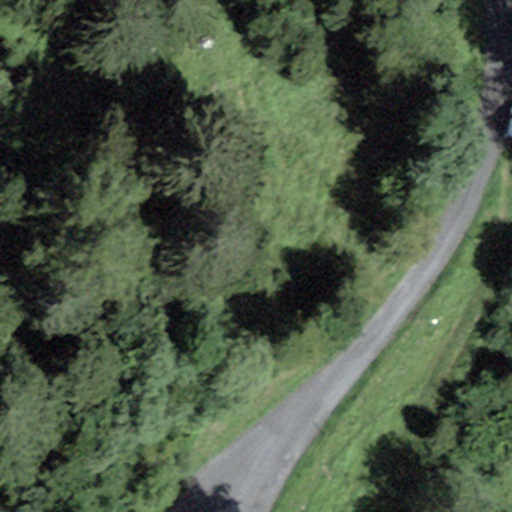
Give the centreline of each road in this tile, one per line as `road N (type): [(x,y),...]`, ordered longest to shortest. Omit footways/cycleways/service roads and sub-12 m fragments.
road 1 (unclassified): [(236,511),(302,411),(365,349),(456,219),(508,92),(508,0)]
road 2 (track): [(511,225),(378,511)]
